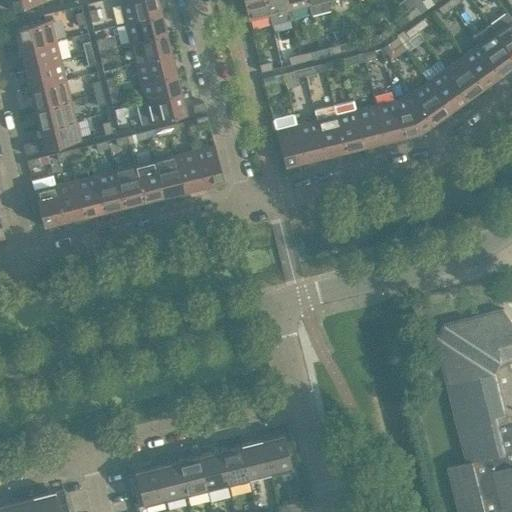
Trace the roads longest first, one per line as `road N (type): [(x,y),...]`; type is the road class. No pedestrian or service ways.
road 1 (residential): [(0,470),(302,394)]
road 2 (residential): [(246,207),(429,164),(511,106)]
road 3 (residential): [(0,371),(279,303)]
road 4 (residential): [(279,303),(468,254),(511,226)]
road 5 (residential): [(31,261),(246,207)]
road 6 (residential): [(246,207),(193,0)]
road 7 (residential): [(31,261),(0,136)]
road 8 (residential): [(331,511),(302,394)]
